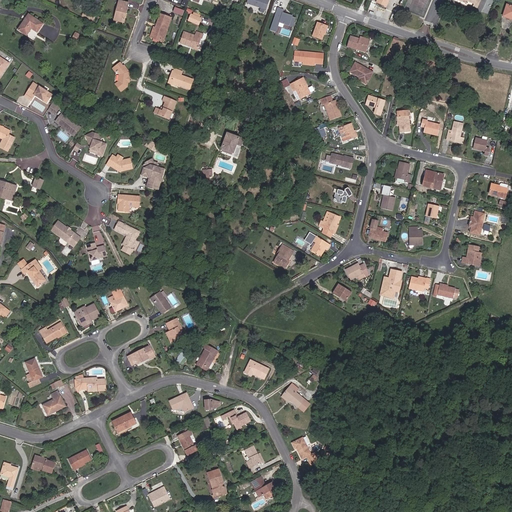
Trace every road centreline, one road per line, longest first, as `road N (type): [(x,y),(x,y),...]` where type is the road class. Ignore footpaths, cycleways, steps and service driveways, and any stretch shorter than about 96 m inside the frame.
road 1 (residential): [(375,135),(355,234),(362,248),(420,260),(441,256),(463,176),(457,164),(406,151)]
road 2 (residential): [(130,396),(186,379),(259,402),(295,466),(291,511)]
road 3 (unclassified): [(511,64),(349,10)]
road 4 (residential): [(0,99),(36,117),(55,158),(96,194)]
road 5 (residential): [(349,10),(332,59),(375,135)]
